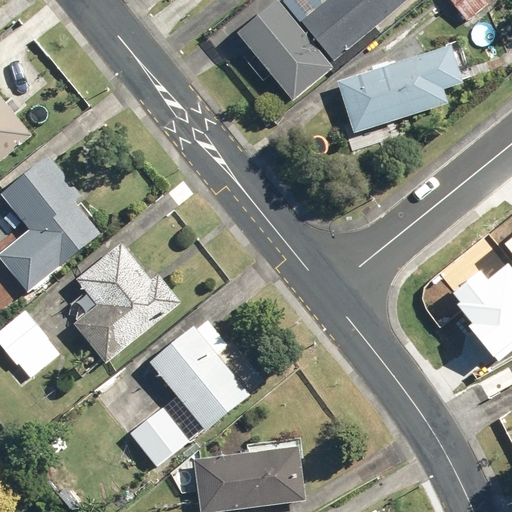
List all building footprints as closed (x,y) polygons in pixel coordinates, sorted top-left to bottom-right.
[(332,0),(301,26),(334,67),(416,0),(332,0)] [(448,0),(468,23),(497,0),(448,0)] [(239,40),(293,108),(334,74),(279,7),(239,40)] [(338,87),(354,138),(449,109),(444,95),(465,88),(453,51),(338,87)] [(0,165),(31,140),(0,101),(0,165)] [(0,258),(0,262),(27,298),(102,238),(76,207),(83,201),(51,161),(2,201),(23,226),(4,241),(11,249),(0,258)] [(73,329),(105,368),(180,308),(157,280),(151,285),(121,248),(75,285),(96,311),(73,329)] [(511,269),(507,264),(489,279),(481,270),(453,293),(460,301),(456,305),(471,323),(467,326),(498,363),(511,351),(511,269)] [(11,378),(21,391),(60,359),(47,344),(50,342),(26,314),(0,335),(0,347),(19,371),(11,378)] [(152,371),(207,439),(252,402),(197,335),(152,371)] [(133,436),(160,469),(190,445),(162,412),(133,436)] [(194,466),(200,511),(262,511),(306,507),(298,452),(194,466)]
